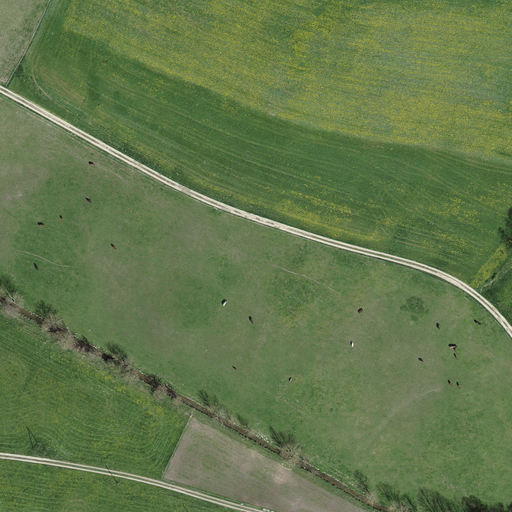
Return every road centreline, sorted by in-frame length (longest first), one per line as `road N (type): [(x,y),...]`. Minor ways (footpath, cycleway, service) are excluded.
road 1 (track): [(511,334),(465,289),(242,216),(0,90)]
road 2 (track): [(251,511),(161,487),(0,460)]
